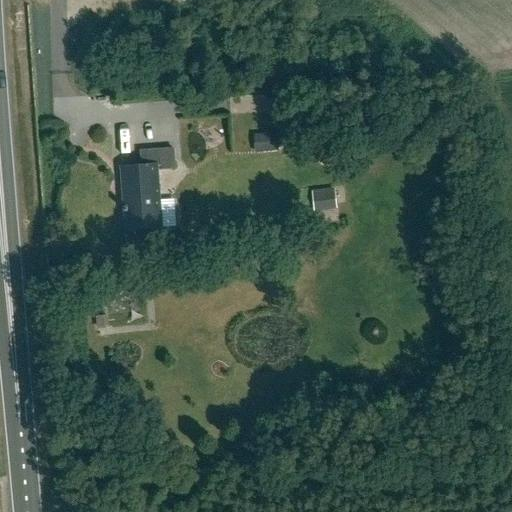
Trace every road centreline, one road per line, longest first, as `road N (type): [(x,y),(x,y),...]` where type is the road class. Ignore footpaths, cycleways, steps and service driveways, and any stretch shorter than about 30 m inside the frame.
road 1 (primary): [(18,420),(0,85)]
road 2 (primary): [(18,420),(0,275)]
